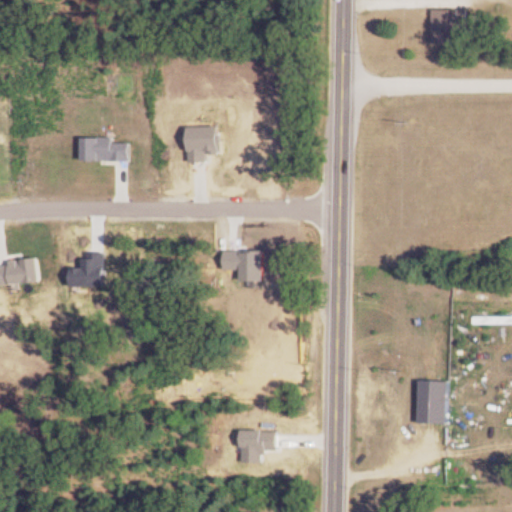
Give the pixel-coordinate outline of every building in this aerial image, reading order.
[(461,43),(461,27),(469,27),(469,9),(436,9),(436,43),(461,43)] [(241,288),(241,267),(240,267),(240,253),(214,252),(214,259),(223,259),(222,288),(241,288)] [(169,318),(169,303),(146,303),(146,318),(169,318)] [(256,349),(284,349),(284,330),(256,330),(256,349)] [(452,423),(452,381),(423,381),(422,423),(452,423)]
